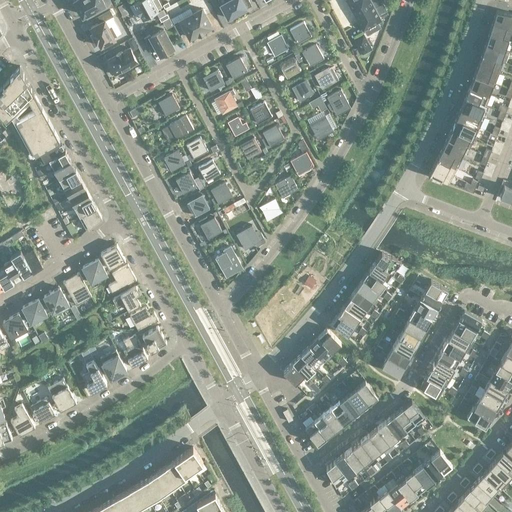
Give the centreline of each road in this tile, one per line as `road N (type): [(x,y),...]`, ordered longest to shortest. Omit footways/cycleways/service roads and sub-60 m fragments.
road 1 (residential): [(176,64),(242,185),(257,188),(295,132),(240,29)]
road 2 (residential): [(511,311),(460,298),(413,382),(302,464)]
road 3 (residential): [(372,96),(300,218),(222,309)]
road 4 (residential): [(403,184),(314,312),(255,376)]
road 5 (residential): [(222,309),(107,101)]
road 6 (residential): [(0,457),(119,393),(186,342)]
road 7 (residential): [(15,30),(117,218)]
road 8 (residential): [(481,0),(403,184)]
road 9 (residential): [(53,511),(220,406)]
road 10 (residential): [(0,301),(117,218)]
road 11 (residential): [(117,218),(186,342)]
road 12 (residential): [(424,511),(511,416)]
road 13 (residential): [(220,406),(280,511)]
